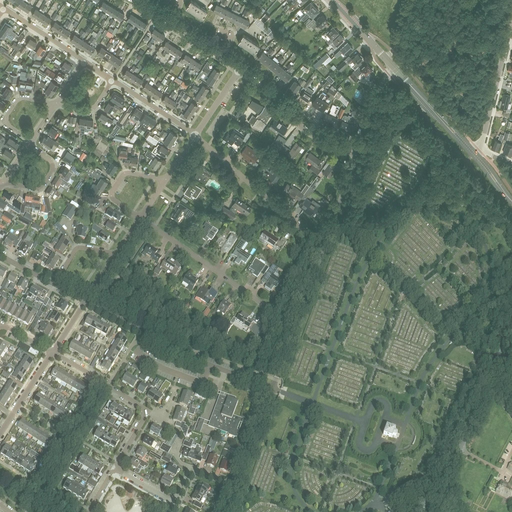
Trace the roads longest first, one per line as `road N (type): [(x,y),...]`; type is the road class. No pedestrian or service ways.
road 1 (residential): [(140,219),(264,306),(277,303),(307,237),(195,136)]
road 2 (residential): [(273,389),(358,153)]
road 3 (unknown): [(372,368),(454,400),(418,471),(377,495)]
road 4 (tertiary): [(417,511),(446,474),(511,335)]
road 5 (unclassified): [(358,153),(305,129),(239,70)]
road 6 (unclassified): [(479,150),(511,19)]
road 7 (secondary): [(389,61),(474,154)]
